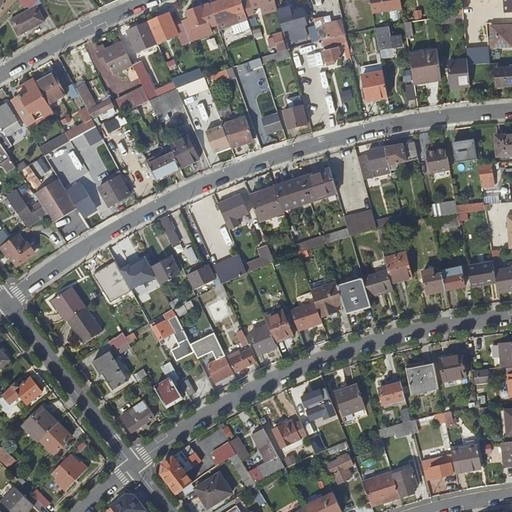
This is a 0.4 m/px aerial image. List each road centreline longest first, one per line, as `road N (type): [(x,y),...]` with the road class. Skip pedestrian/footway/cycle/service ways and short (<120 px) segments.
road 1 (residential): [(6,303),(130,221),(244,167),(364,131),(511,110)]
road 2 (residential): [(133,466),(250,391),(326,359),(511,317)]
road 3 (residential): [(6,303),(133,466)]
road 4 (residential): [(0,74),(150,0)]
